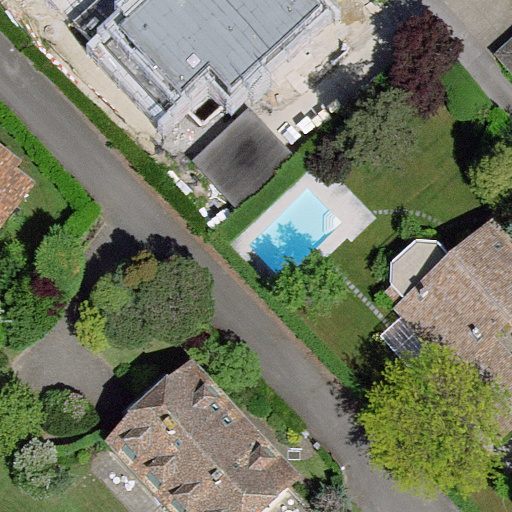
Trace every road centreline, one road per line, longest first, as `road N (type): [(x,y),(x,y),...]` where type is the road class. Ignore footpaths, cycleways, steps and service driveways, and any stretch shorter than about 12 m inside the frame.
road 1 (residential): [(412,511),(0,77)]
road 2 (residential): [(511,116),(407,0)]
